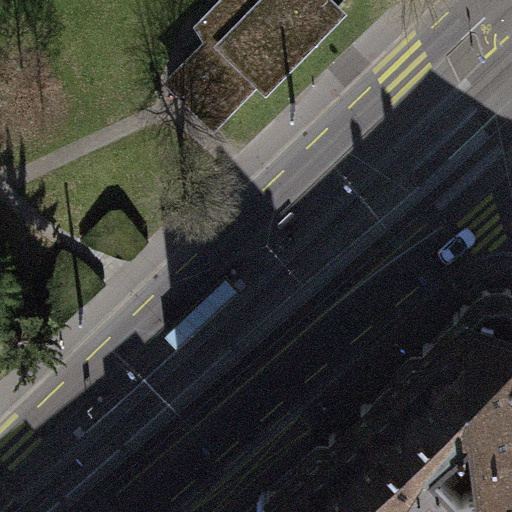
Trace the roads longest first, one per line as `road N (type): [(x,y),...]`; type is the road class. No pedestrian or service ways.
road 1 (secondary): [(511,5),(415,64),(0,464)]
road 2 (secondary): [(61,511),(328,279),(511,103)]
